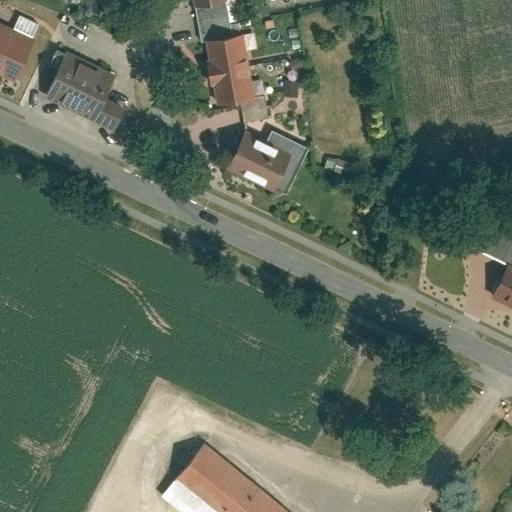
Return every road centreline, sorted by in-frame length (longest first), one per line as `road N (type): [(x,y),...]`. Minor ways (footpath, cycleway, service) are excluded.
road 1 (tertiary): [(155,196),(511,368)]
road 2 (residential): [(155,196),(166,157),(140,0)]
road 3 (tertiary): [(0,123),(155,196)]
